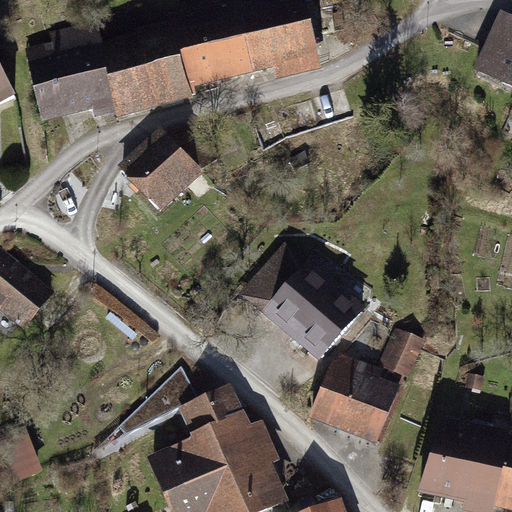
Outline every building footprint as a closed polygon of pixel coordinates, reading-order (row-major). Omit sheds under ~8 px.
[(100,25),(20,46),(40,121),(88,108),(91,118),(113,112),(115,119),(192,98),(190,90),(266,70),(270,82),(321,69),(302,0),(225,0),(102,33),(100,25)] [(511,18),(498,12),(471,71),(511,89),(511,18)] [(0,78),(0,99),(9,95),(0,78)] [(203,175),(169,138),(123,180),(157,217),(203,175)] [(314,363),(371,293),(299,235),(242,305),(314,363)] [(0,246),(0,314),(18,331),(52,292),(0,246)] [(332,349),(305,412),(378,442),(420,340),(396,330),(380,369),(332,349)] [(138,456),(162,511),(263,511),(285,503),(270,466),(278,462),(261,421),(247,426),(229,383),(214,389),(205,368),(135,397),(145,421),(173,409),(184,437),(138,456)] [(484,377),(467,373),(464,389),(481,392),(484,377)] [(492,511),(493,510),(510,434),(446,420),(420,497),(467,508),(465,511),(492,511)] [(511,511),(511,421),(510,434),(493,510),(502,511),(511,511)] [(25,425),(0,433),(0,476),(4,487),(42,474),(25,425)] [(348,511),(344,501),(312,511),(348,511)]
